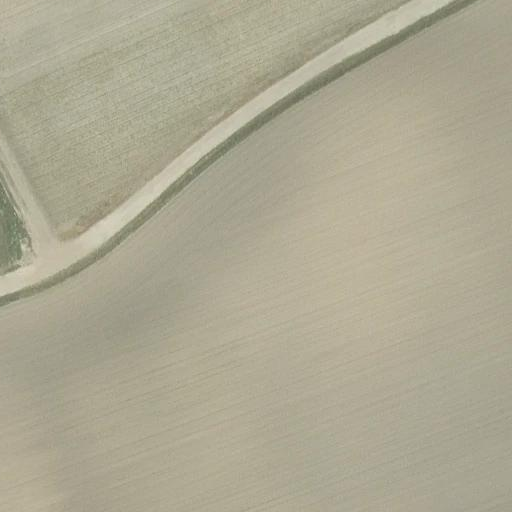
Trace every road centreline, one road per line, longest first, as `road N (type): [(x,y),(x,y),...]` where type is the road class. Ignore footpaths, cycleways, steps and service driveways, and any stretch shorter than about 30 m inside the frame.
road 1 (track): [(0,289),(60,268),(310,62)]
road 2 (unclassified): [(441,0),(310,62)]
road 3 (track): [(60,268),(0,151)]
